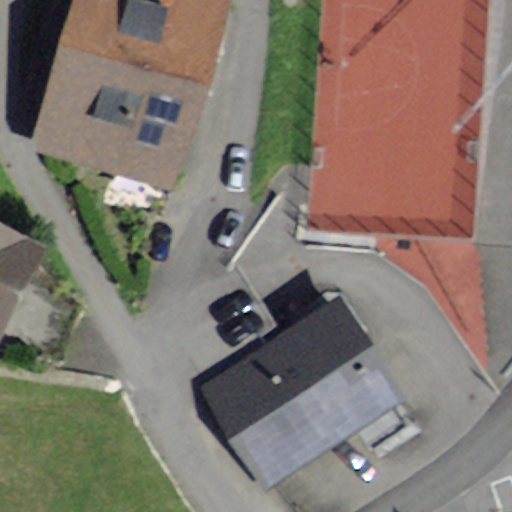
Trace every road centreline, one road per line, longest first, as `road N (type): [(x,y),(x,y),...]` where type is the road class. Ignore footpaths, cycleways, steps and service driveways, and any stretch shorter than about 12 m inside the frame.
road 1 (residential): [(225,511),(17,147),(8,92),(20,0)]
road 2 (residential): [(511,414),(420,496)]
